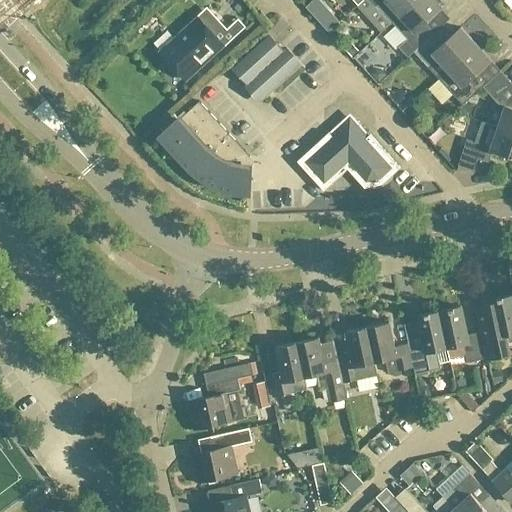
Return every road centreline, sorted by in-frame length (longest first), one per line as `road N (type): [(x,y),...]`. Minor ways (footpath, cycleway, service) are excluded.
road 1 (tertiary): [(200,257),(277,263),(511,214)]
road 2 (residential): [(165,511),(144,421),(200,257)]
road 3 (residential): [(511,392),(479,422),(410,453),(346,511)]
road 4 (tertiary): [(105,182),(0,44)]
road 5 (tertiary): [(0,93),(105,182)]
road 6 (tertiary): [(200,257),(148,228),(105,182)]
